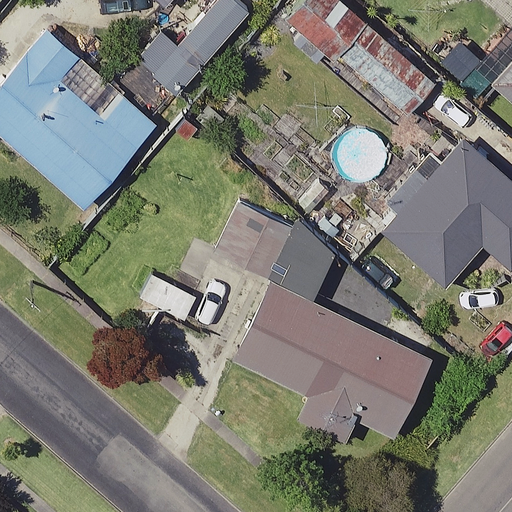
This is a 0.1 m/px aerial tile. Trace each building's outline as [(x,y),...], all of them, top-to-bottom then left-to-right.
[(209,0),(150,67),(173,88),(246,5),(240,0),(209,0)] [(405,110),(439,70),(358,0),(296,0),(283,16),(328,55),(334,48),(405,110)] [(44,23),(0,72),(0,129),(81,200),(135,139),(56,70),(74,49),(44,23)] [(511,45),(488,74),(511,94),(511,45)] [(511,259),(511,175),(459,130),(378,223),(444,279),(480,237),(509,263),(511,259)] [(291,221),(236,195),(211,246),(267,272),(291,221)] [(429,349),(267,272),(228,354),(301,388),(291,410),(344,435),(354,414),(390,431),(429,349)] [(195,290),(149,274),(139,300),(185,316),(195,290)]
